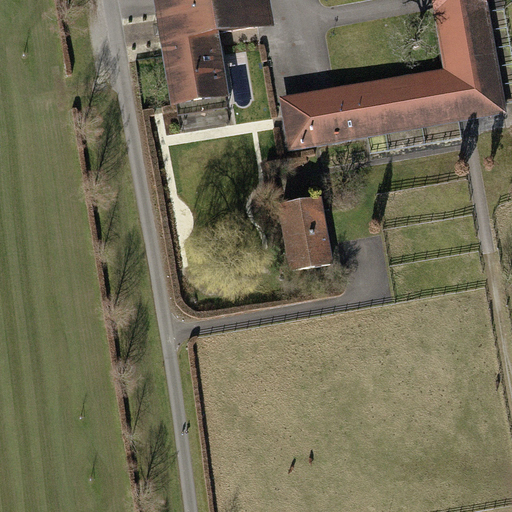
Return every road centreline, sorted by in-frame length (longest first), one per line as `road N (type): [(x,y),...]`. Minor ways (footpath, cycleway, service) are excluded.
road 1 (track): [(107,0),(190,511)]
road 2 (track): [(0,117),(124,96)]
